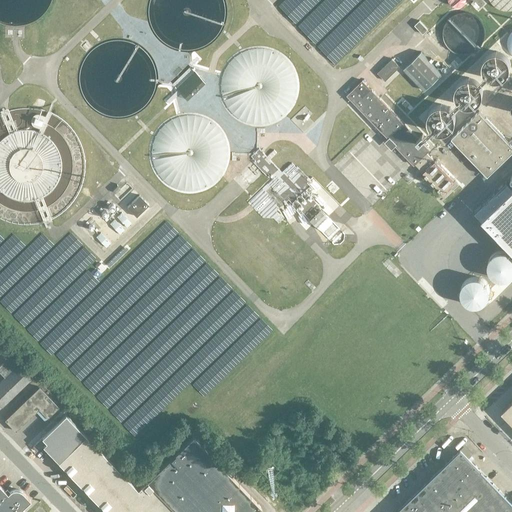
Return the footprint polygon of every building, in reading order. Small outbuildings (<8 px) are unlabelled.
[(481,0),(473,0),(471,2),(477,9),(478,9),(479,10),(485,4),(482,1),(481,0)] [(511,0),(489,0),(490,0),(491,2),(492,4),(493,4),(494,5),(495,6),(497,7),(498,8),(500,9),(502,10),(504,10),(505,10),(507,10),(508,10),(510,10),(511,10),(511,9),(511,0)] [(460,54),(461,54),(463,54),(464,54),(465,54),(467,54),(469,53),(471,53),(472,52),(473,52),(475,51),(476,50),(477,49),(479,48),(479,47),(481,45),(482,44),(482,43),(483,42),(484,40),(484,38),(484,37),(484,36),(485,34),(485,32),(485,31),(484,30),(484,28),(484,27),(483,25),(482,23),(481,21),(479,19),(477,17),(476,16),(475,15),(473,14),(471,13),(470,13),(469,13),(467,12),(465,12),(464,12),(462,12),(460,12),(459,13),(457,13),(455,14),(453,15),(452,15),(450,17),(449,18),(448,19),(447,19),(446,21),(446,22),(445,24),(444,26),(444,27),(443,29),(443,30),(443,32),(442,33),(443,35),(443,37),(443,38),(444,40),(444,42),(445,44),(446,44),(447,46),(448,47),(449,48),(451,50),(452,51),(454,52),(455,52),(456,53),(458,53),(460,54)] [(428,29),(420,20),(414,25),(423,34),(428,29)] [(227,110),(229,112),(230,113),(232,115),(234,117),(236,119),(238,120),(240,121),(242,122),(245,123),(248,124),(249,125),(252,125),(255,126),(256,126),(259,126),(262,126),(265,126),(267,125),(270,125),(273,124),(274,123),(277,122),(280,121),(282,119),(284,118),(285,117),(288,115),(290,113),(291,111),(293,108),(294,107),(295,105),(297,102),(298,99),(298,98),(299,97),(299,94),(300,91),(300,88),(300,87),(300,84),(300,81),(300,78),(299,77),(299,74),(298,71),(297,70),(296,67),(294,65),(294,64),(292,61),(290,59),(289,58),(287,56),(286,55),(284,53),(283,52),(280,51),(278,49),(277,49),(274,48),(271,47),(269,46),(266,45),(264,45),(263,45),(260,45),(257,45),(256,45),(253,45),(250,46),(247,47),(246,47),(245,48),(242,49),(240,50),(237,52),(236,53),(234,54),(232,56),(231,57),(229,59),(228,60),(226,63),(225,64),(224,66),(223,69),(221,72),(221,73),(221,74),(220,77),(220,78),(219,81),(219,84),(219,87),(219,90),(219,91),(220,93),(220,95),(221,97),(221,100),(223,102),(224,105),(224,106),(226,108),(227,110)] [(508,57),(507,56),(505,55),(505,54),(503,53),(502,52),(500,52),(499,51),(497,51),(496,51),(495,51),(494,52),(492,52),(491,53),(490,53),(488,54),(487,56),(486,57),(485,58),(484,59),(484,60),(483,61),(483,62),(483,64),(483,65),(483,67),(483,68),(484,69),(484,70),(485,72),(486,73),(487,74),(488,75),(489,76),(491,77),(492,78),(494,78),(496,78),(497,78),(499,78),(500,78),(502,77),(503,77),(504,76),(506,75),(507,74),(507,73),(508,72),(509,70),(510,69),(510,68),(510,67),(510,66),(510,65),(510,63),(510,62),(510,61),(509,60),(509,59),(508,58),(508,57)] [(442,73),(421,52),(403,69),(424,91),(442,73)] [(385,81),(399,66),(392,59),(377,73),(385,81)] [(180,93),(186,100),(204,82),(194,71),(176,89),(177,90),(165,101),(168,104),(180,93)] [(460,101),(461,102),(462,103),(463,103),(464,104),(466,104),(467,105),(468,105),(470,105),(472,105),(473,104),(474,104),(475,104),(477,103),(477,102),(479,101),(480,100),(481,98),(482,97),(482,96),(483,94),(483,93),(483,92),(483,90),(483,89),(483,88),(483,86),(482,85),(481,83),(480,82),(479,81),(478,80),(476,79),(475,78),(473,77),(472,77),(470,77),(468,77),(467,77),(465,78),(463,78),(462,79),(461,80),(459,81),(458,82),(457,84),(457,85),(456,86),(456,87),(456,88),(455,90),(455,92),(456,93),(456,94),(456,95),(457,97),(457,98),(458,99),(460,101)] [(454,182),(427,154),(430,151),(363,79),(348,93),(415,165),(416,164),(443,193),(454,182)] [(453,110),(452,109),(451,108),(450,107),(449,107),(448,106),(447,106),(446,105),(444,105),(443,105),(442,105),(439,105),(438,105),(436,106),(435,106),(435,107),(433,108),(431,109),(430,111),(430,112),(429,113),(429,115),(428,115),(428,117),(428,118),(428,119),(428,120),(428,121),(429,123),(429,124),(430,126),(431,127),(432,128),(434,129),(434,130),(436,131),(437,131),(438,132),(440,132),(441,132),(443,132),(445,132),(446,132),(448,131),(449,130),(451,129),(452,128),(453,127),(454,125),(455,123),(455,122),(456,120),(456,118),(456,117),(455,115),(455,113),(454,113),(454,112),(454,111),(453,110)] [(30,108),(27,108),(23,108),(20,108),(18,109),(13,109),(10,110),(7,111),(4,113),(0,114),(0,216),(0,217),(3,218),(7,220),(10,221),(13,221),(16,222),(20,223),(23,223),(25,223),(28,223),(32,223),(35,222),(38,221),(42,221),(43,220),(47,219),(50,218),(53,216),(56,215),(59,213),(63,210),(65,207),(68,205),(70,202),(71,201),(73,198),(75,195),(77,193),(78,189),(79,186),(81,183),(81,180),(82,178),(83,175),(83,172),(83,168),(83,166),(83,165),(83,161),(83,158),(82,155),(82,151),(81,148),(79,145),(79,143),(77,140),(76,137),(74,134),(73,133),(71,130),(69,127),(67,125),(64,123),(61,120),(59,118),(56,116),(53,115),(50,113),(47,112),(44,111),(42,110),(39,109),(35,109),(34,109),(30,108)] [(511,144),(480,111),(451,138),(488,175),(511,151),(511,144)] [(156,179),(158,181),(159,182),(161,184),(163,186),(166,188),(167,189),(169,190),(172,192),(174,193),(179,194),(181,195),(183,195),(186,196),(189,196),(191,196),(194,196),(196,196),(199,195),(201,194),(204,194),(207,192),(208,192),(211,190),(212,190),(214,188),(217,186),(219,184),(221,182),(223,180),(224,179),(225,177),(227,174),(227,173),(229,170),(230,168),(230,165),(231,163),(231,160),(232,158),(232,156),(232,153),(232,152),(231,149),(231,146),(230,143),(229,141),(229,139),(228,136),(226,134),(226,133),(225,131),(223,129),(222,128),(220,126),(219,125),(217,123),(215,121),(214,120),(211,119),(209,117),(206,116),(205,115),(202,114),(201,114),(198,113),(196,113),(193,113),(191,113),(189,113),(186,113),(183,113),(182,114),(179,114),(176,115),(174,116),(172,117),(170,118),(168,119),(166,121),(164,122),(162,124),(160,125),(159,126),(158,129),(157,130),(155,132),(154,135),(152,137),(152,139),(151,141),(150,143),(150,145),(149,147),(149,150),(149,153),(149,156),(149,157),(149,160),(149,161),(150,164),(150,166),(151,168),(152,170),(153,172),(154,175),(156,178),(156,179)] [(274,150),(267,157),(269,159),(276,153),(274,150)] [(256,183),(251,177),(244,183),(249,189),(256,183)] [(511,249),(511,185),(507,180),(475,211),(511,249)] [(139,195),(127,207),(136,216),(148,204),(139,195)] [(298,205),(314,214),(319,205),(303,196),(298,205)] [(314,224),(318,229),(321,232),(329,240),(329,239),(339,230),(339,229),(332,221),(329,218),(327,217),(326,215),(324,213),(322,211),(320,209),(319,209),(318,210),(309,219),(313,223),(314,224)] [(295,211),(283,216),(287,225),(299,220),(295,211)] [(493,275),(495,279),(498,282),(502,284),(506,284),(510,284),(511,282),(511,261),(507,259),(503,259),(499,261),(496,263),(494,267),(493,271),(493,275)] [(463,301),(465,305),(468,308),(472,310),(477,310),(482,309),(485,307),(488,303),(490,299),(490,295),(488,290),(486,287),(482,284),(477,283),(473,283),(469,285),(466,288),(463,292),(463,296),(463,301)] [(18,365),(10,356),(0,365),(0,369),(6,376),(0,382),(0,403),(2,406),(31,378),(18,365)] [(48,417),(58,406),(40,387),(5,420),(16,431),(40,408),(48,417)] [(511,401),(502,412),(511,422),(511,401)] [(177,511),(148,481),(139,489),(86,435),(66,414),(41,438),(45,442),(42,445),(58,461),(106,511),(177,511)] [(148,481),(177,511),(258,511),(263,508),(194,436),(148,481)] [(36,451),(42,445),(45,442),(41,438),(32,447),(36,451)] [(395,511),(511,511),(511,503),(460,450),(395,511)] [(18,511),(30,500),(22,492),(21,491),(20,490),(19,490),(18,490),(17,489),(16,489),(15,489),(13,489),(12,490),(11,490),(10,491),(9,492),(7,494),(0,485),(0,511),(18,511)]
